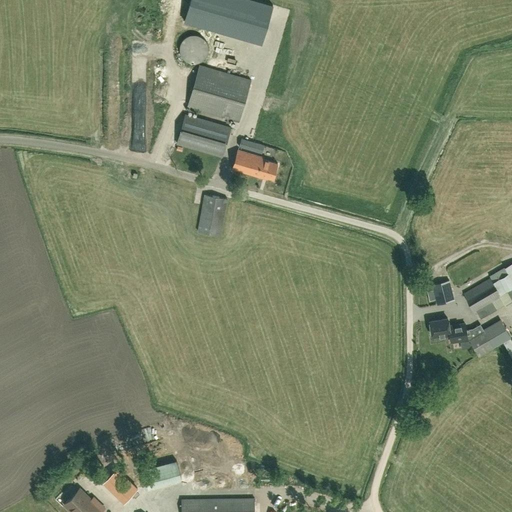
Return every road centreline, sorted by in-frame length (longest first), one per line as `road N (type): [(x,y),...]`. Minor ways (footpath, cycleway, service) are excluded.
road 1 (unclassified): [(409,377),(407,251),(392,234),(128,160),(0,140)]
road 2 (track): [(378,511),(376,488),(409,377)]
